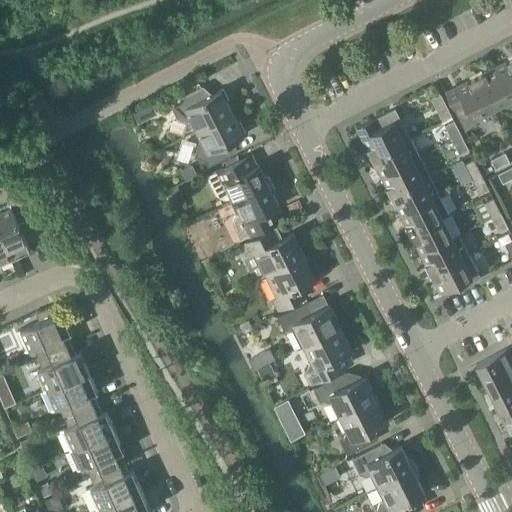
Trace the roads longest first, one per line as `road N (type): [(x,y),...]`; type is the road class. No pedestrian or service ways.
road 1 (residential): [(0,307),(78,272),(188,511)]
road 2 (unclassified): [(416,355),(304,129)]
road 3 (residential): [(304,129),(511,24)]
road 4 (unclassified): [(304,129),(285,81),(289,53),(394,0)]
road 5 (unclassified): [(493,511),(416,355)]
